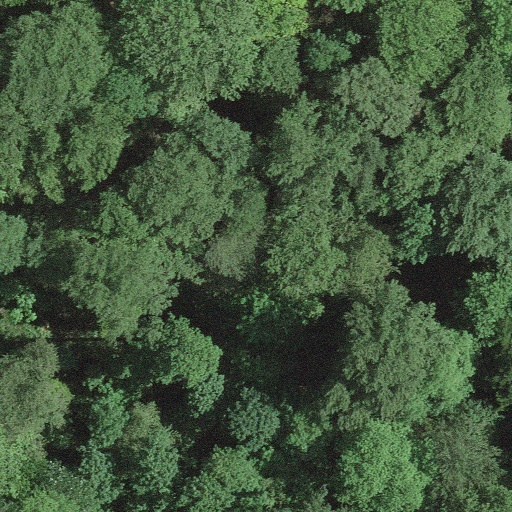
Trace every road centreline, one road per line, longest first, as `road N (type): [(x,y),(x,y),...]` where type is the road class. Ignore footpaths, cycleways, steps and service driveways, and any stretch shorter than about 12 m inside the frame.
road 1 (track): [(511,343),(375,460),(418,511)]
road 2 (track): [(0,97),(162,0)]
